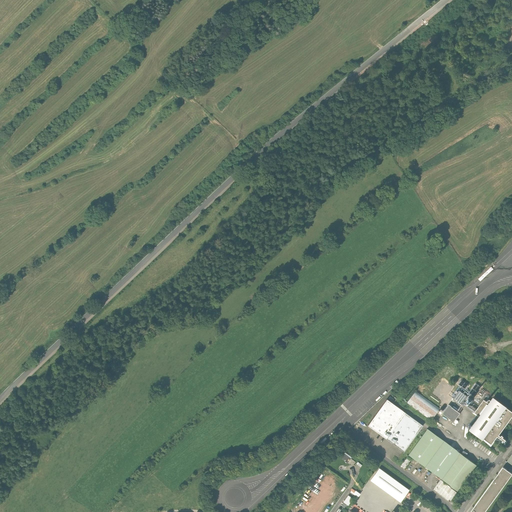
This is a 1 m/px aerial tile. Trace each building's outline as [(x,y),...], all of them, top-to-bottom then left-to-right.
[(415,392),(407,403),(431,420),(439,409),(415,392)] [(480,417),(470,430),(491,445),(498,436),(505,441),(506,439),(499,435),(511,417),(511,411),(496,400),(494,398),(489,404),(484,400),(474,413),(480,417)] [(387,400),(368,425),(404,453),(422,426),(387,400)] [(448,405),(442,414),(454,422),(460,413),(448,405)] [(408,455),(458,491),(477,465),(468,459),(452,447),(439,438),(427,429),(408,455)] [(342,455),(340,458),(349,465),(350,463),(353,465),(354,463),(355,462),(350,458),(351,457),(343,451),(341,455),(342,455)] [(511,473),(503,467),(470,511),(484,511),(511,474),(511,473)] [(370,480),(400,502),(409,490),(379,468),(370,480)] [(457,492),(440,480),(433,490),(450,502),(457,492)] [(348,495),(343,502),(348,505),(353,498),(348,495)]
